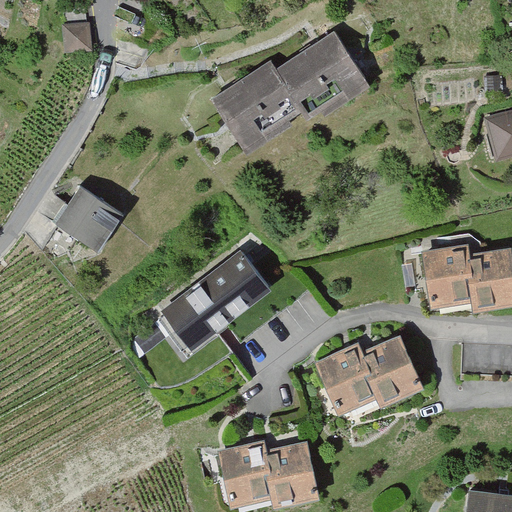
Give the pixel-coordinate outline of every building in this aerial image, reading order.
[(89,21),(63,23),(65,50),(91,49),(89,21)] [(273,67),(219,101),(243,138),(355,67),(337,37),(278,75),(273,67)] [(511,116),(488,122),(498,159),(511,155),(511,116)] [(81,191),(61,221),(99,247),(120,216),(81,191)] [(468,249),(428,254),(434,303),(476,297),(477,309),(511,304),(511,269),(510,253),(469,258),(468,249)] [(241,255),(166,314),(194,348),(268,289),(241,255)] [(360,347),(322,365),(342,411),(381,394),(386,404),(420,389),(399,342),(365,357),(360,347)] [(262,443),(222,453),(234,499),(273,490),(277,505),(315,495),(303,447),(265,456),(262,443)] [(511,511),(511,498),(474,495),(472,511),(511,511)]
